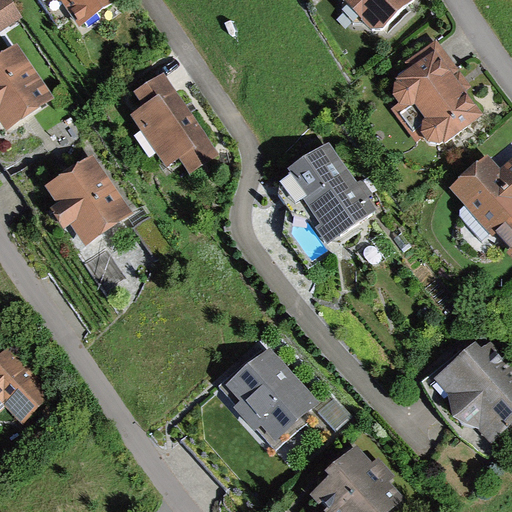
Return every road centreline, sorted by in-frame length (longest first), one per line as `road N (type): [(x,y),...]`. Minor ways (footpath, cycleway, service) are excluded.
road 1 (residential): [(151,0),(236,131),(251,173),(240,208),(242,242),(412,429)]
road 2 (residential): [(189,511),(0,247)]
